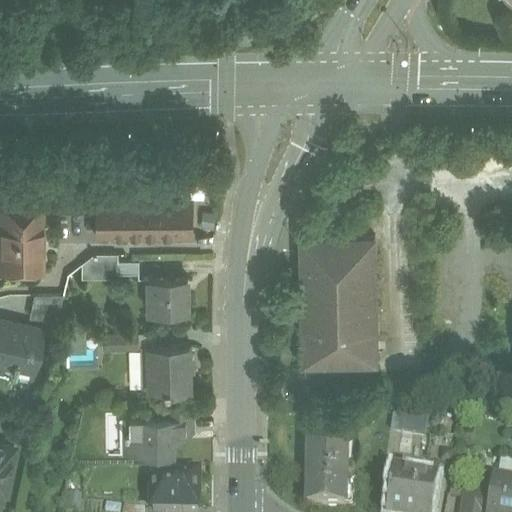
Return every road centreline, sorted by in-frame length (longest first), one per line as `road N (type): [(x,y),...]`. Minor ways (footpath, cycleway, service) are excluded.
road 1 (secondary): [(0,93),(300,86)]
road 2 (secondary): [(243,511),(248,253)]
road 3 (secondary): [(248,253),(301,149),(348,84)]
road 4 (secondary): [(300,86),(269,131),(252,183),(248,253)]
road 5 (secondary): [(348,84),(490,84)]
road 6 (secondary): [(490,84),(432,50),(411,0)]
